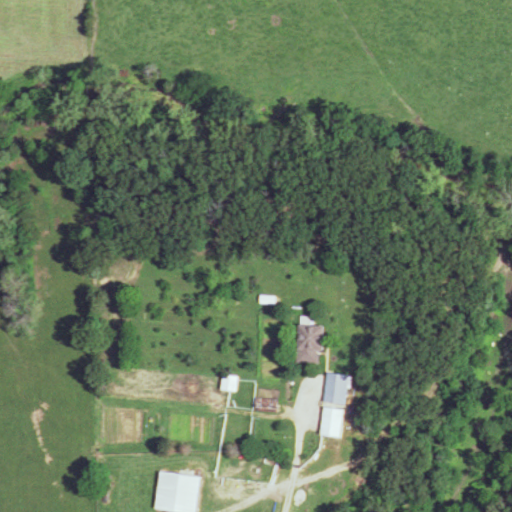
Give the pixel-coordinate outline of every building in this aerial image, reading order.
[(327,324),(301,324),(301,363),(327,363),(327,324)] [(351,404),(353,374),(330,373),(328,403),(351,404)] [(238,377),(225,377),(225,390),(238,390),(238,377)] [(326,436),(348,436),(348,407),(326,407),(326,436)] [(200,511),(204,475),(162,471),(159,509),(186,511),(200,511)]
